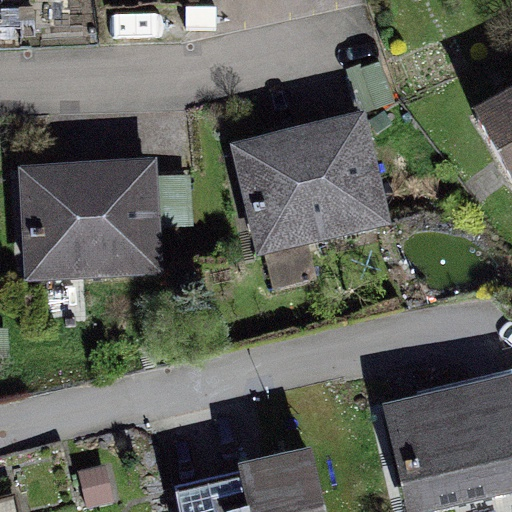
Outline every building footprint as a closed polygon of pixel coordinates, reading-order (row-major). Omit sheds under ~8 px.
[(511,220),(511,110),(462,133),(504,225),(511,220)] [(257,271),(396,236),(369,132),(231,167),(257,271)] [(32,299),(166,286),(154,170),(21,183),(32,299)] [(511,391),(384,421),(405,511),(460,511),(511,500),(511,391)] [(331,511),(318,467),(178,508),(179,511),(331,511)]
